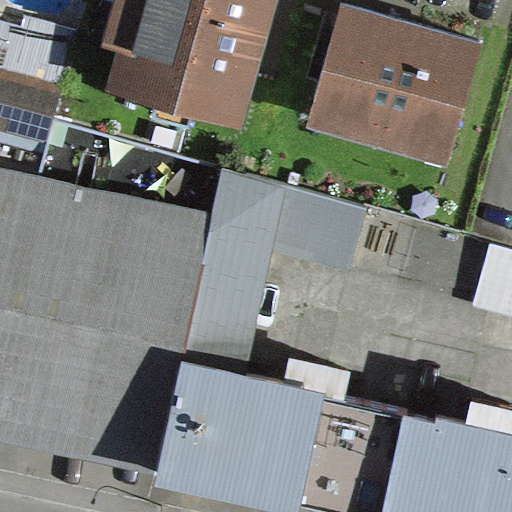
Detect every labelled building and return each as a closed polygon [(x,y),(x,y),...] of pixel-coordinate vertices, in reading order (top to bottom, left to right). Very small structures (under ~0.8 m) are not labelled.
[(140,0),(118,82),(157,93),(153,107),(189,117),(193,103),(234,115),(266,0),(140,0)] [(390,14),(343,1),(310,115),(359,129),(358,130),(403,143),(403,141),(448,154),(481,41),(433,28),(433,25),(390,13),(390,14)] [(82,22),(27,8),(9,76),(61,90),(82,22)] [(54,118),(61,90),(9,76),(0,73),(0,119),(50,132),(54,118)] [(50,132),(38,175),(214,212),(224,165),(54,118),(50,132)] [(282,180),(224,165),(214,212),(182,357),(243,369),(270,241),(282,180)] [(0,432),(159,466),(182,357),(214,212),(38,175),(0,167),(0,432)] [(368,204),(282,180),(270,241),(351,263),(368,204)] [(511,309),(511,245),(491,240),(475,299),(511,309)] [(243,369),(182,357),(159,466),(371,511),(385,511),(386,511),(392,511),(511,511),(511,428),(436,412),(435,418),(407,412),(409,406),(243,369)]
